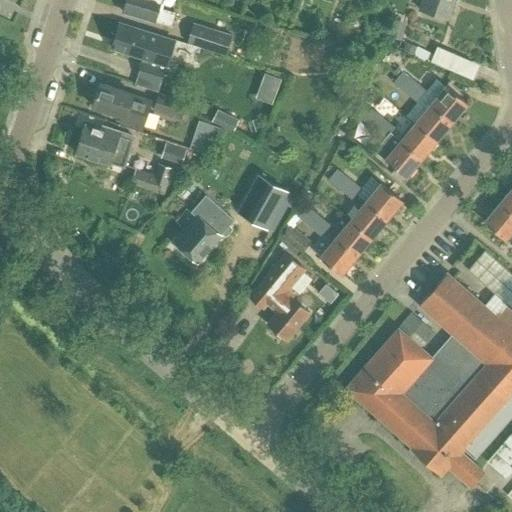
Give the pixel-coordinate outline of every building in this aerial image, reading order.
[(171,26),(175,13),(158,7),(160,0),(126,0),(128,0),(124,12),(171,26)] [(423,0),(420,10),(449,19),(454,0),(423,0)] [(401,41),(405,23),(393,20),(389,38),(401,41)] [(226,55),(232,35),(193,22),(187,43),(226,55)] [(157,92),(167,65),(174,40),(120,24),(119,26),(116,26),(113,37),(116,39),(113,48),(143,58),(135,84),(157,92)] [(428,64),(432,56),(406,43),(403,51),(428,64)] [(454,72),(461,57),(437,46),(430,61),(454,72)] [(405,93),(414,82),(402,72),(393,82),(405,93)] [(414,82),(405,93),(417,103),(426,92),(414,82)] [(142,130),(152,100),(133,94),(101,83),(93,107),(121,116),(119,123),(142,130)] [(452,121),(454,122),(469,104),(446,84),(431,103),(452,121)] [(180,120),(186,102),(158,93),(152,111),(180,120)] [(438,141),(454,122),(452,121),(431,103),(415,122),(437,140),(438,141)] [(375,130),(384,118),(371,108),(362,120),(375,130)] [(217,109),(211,122),(233,133),(239,121),(217,109)] [(384,118),(375,130),(387,140),(396,128),(384,118)] [(423,160),(438,141),(437,140),(415,122),(400,141),(423,160)] [(102,130),(85,125),(76,153),(110,164),(124,168),(135,137),(103,126),(102,130)] [(407,178),(423,160),(400,141),(384,159),(407,178)] [(186,149),(166,143),(161,159),(181,165),(186,149)] [(340,190),(349,179),(336,169),(327,180),(340,190)] [(130,183),(151,190),(155,177),(135,170),(130,183)] [(267,230),(289,192),(258,174),(236,212),(267,230)] [(349,179),(340,190),(352,200),(361,188),(349,179)] [(366,200),(388,219),(404,201),(381,182),(366,200)] [(511,213),(511,186),(499,202),(511,213)] [(221,237),(220,236),(222,234),(226,236),(232,230),(229,226),(234,220),(205,195),(191,212),(198,219),(177,244),(198,262),(221,237)] [(373,238),(388,219),(366,200),(350,219),(373,238)] [(506,240),(511,233),(511,213),(499,202),(483,221),(506,240)] [(310,227),(319,215),(306,205),(303,209),(298,205),(293,211),(298,215),(297,216),(310,227)] [(319,215),(310,227),(322,237),(331,226),(319,215)] [(357,257),(373,238),(350,219),(334,238),(357,257)] [(301,253),(310,242),(291,225),(282,236),(301,253)] [(342,275),(357,257),(334,238),(319,256),(342,275)] [(503,289),(511,278),(511,269),(488,248),(474,263),(503,289)] [(310,313),(291,298),(294,295),(288,290),(305,270),(286,254),(251,297),(264,308),(271,300),(281,308),(268,323),(288,340),(310,313)] [(435,335),(410,313),(408,316),(398,327),(345,388),(412,447),(410,449),(427,464),(441,476),(448,467),(453,472),(470,487),(484,471),(462,452),(464,450),(475,459),(511,416),(511,311),(506,306),(498,316),(484,304),(447,272),(418,304),(419,305),(453,334),(437,353),(433,357),(423,348),(421,347),(425,343),(426,344),(435,335)] [(511,471),(511,432),(487,461),(506,478),(511,471)]
